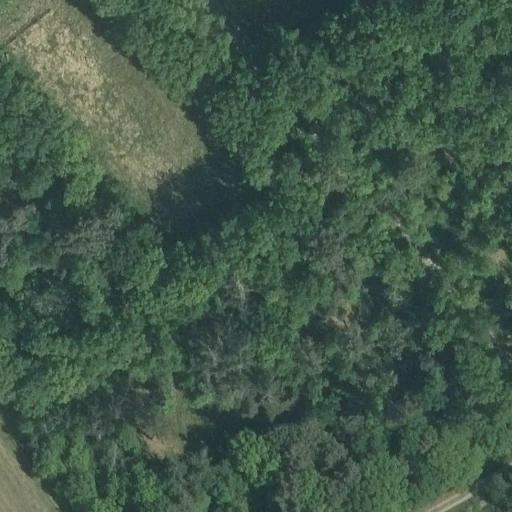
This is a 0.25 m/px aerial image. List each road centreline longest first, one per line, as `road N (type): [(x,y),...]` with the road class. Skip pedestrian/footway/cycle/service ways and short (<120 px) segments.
road 1 (unclassified): [(511,145),(441,138),(330,110),(272,73),(205,0)]
road 2 (track): [(313,100),(323,144),(511,365)]
